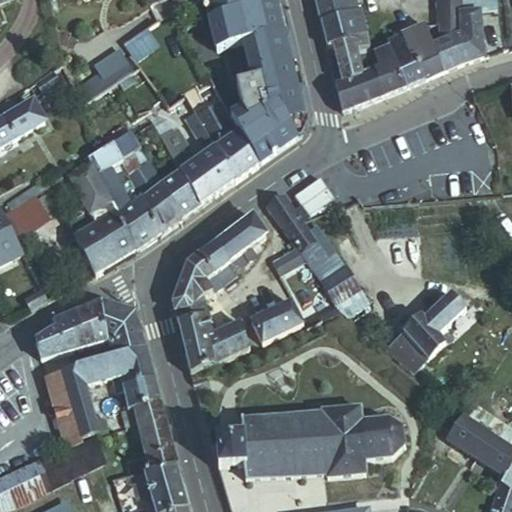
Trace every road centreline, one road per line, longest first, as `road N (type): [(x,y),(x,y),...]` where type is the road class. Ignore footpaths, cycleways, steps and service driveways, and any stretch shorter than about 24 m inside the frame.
road 1 (secondary): [(202,511),(144,275)]
road 2 (secondary): [(144,275),(319,157),(329,141)]
road 3 (unclassified): [(511,73),(356,138),(329,141)]
road 4 (unclassified): [(144,275),(40,324),(0,353)]
road 5 (secondary): [(329,141),(295,0)]
road 6 (unknown): [(262,195),(275,256),(232,305)]
